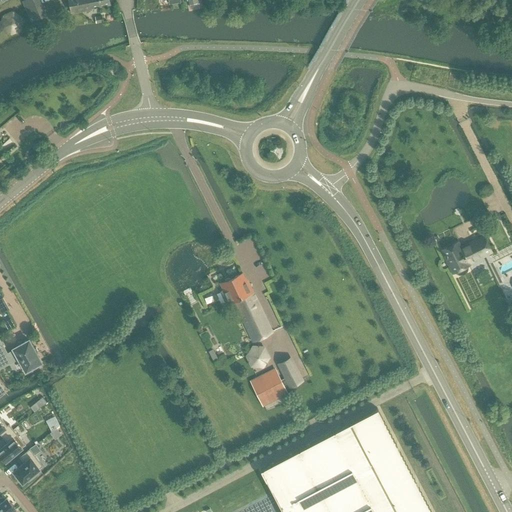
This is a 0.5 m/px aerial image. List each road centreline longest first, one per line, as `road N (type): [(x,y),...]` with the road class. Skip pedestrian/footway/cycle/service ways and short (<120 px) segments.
road 1 (primary): [(506,511),(363,237),(326,190)]
road 2 (unclassified): [(326,190),(367,151),(396,86),(511,104)]
